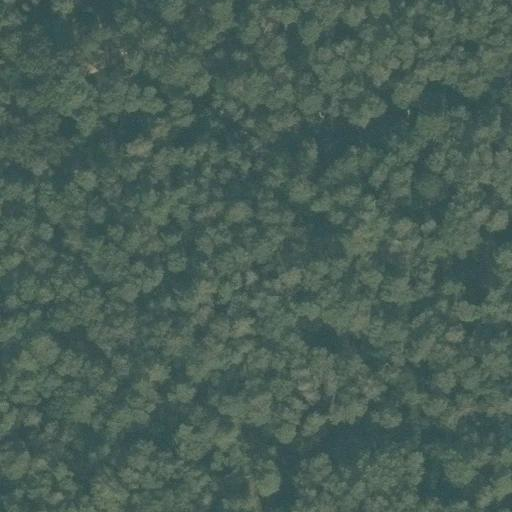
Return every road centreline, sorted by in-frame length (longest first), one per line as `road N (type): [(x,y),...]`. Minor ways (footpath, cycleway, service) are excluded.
road 1 (unknown): [(231,0),(0,123)]
road 2 (track): [(0,77),(145,0)]
